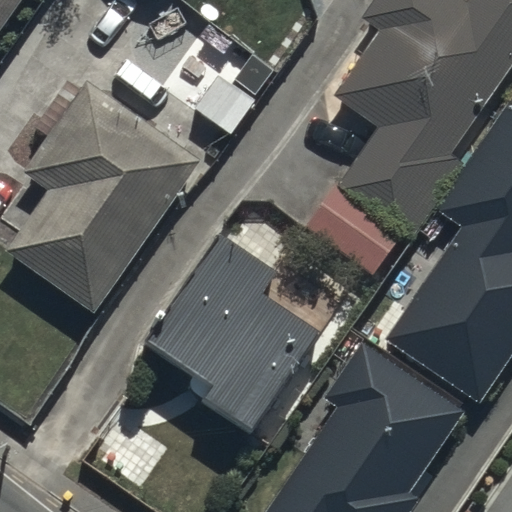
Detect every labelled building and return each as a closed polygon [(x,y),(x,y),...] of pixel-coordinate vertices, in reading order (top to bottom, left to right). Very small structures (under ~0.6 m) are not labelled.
[(0,0),(0,40),(27,0),(0,0)] [(146,0),(160,10),(166,0),(146,0)] [(448,164),(511,73),(511,0),(478,0),(469,14),(449,0),(383,0),(362,31),(375,41),(331,104),(378,137),(305,241),(373,287),(456,170),(448,164)] [(277,76),(219,35),(194,71),(218,87),(195,121),(229,145),(277,76)] [(201,173),(85,94),(83,97),(68,87),(33,138),(48,148),(22,187),(44,202),(0,265),(94,328),(201,173)] [(511,104),(510,103),(436,213),(458,227),(382,340),(480,405),(511,357),(511,104)] [(277,285),(219,248),(144,363),(208,405),(199,419),(252,453),(320,349),(261,311),(277,285)] [(464,409),(362,343),(326,397),(338,405),(268,511),(409,511),(419,498),(410,493),(464,409)]
